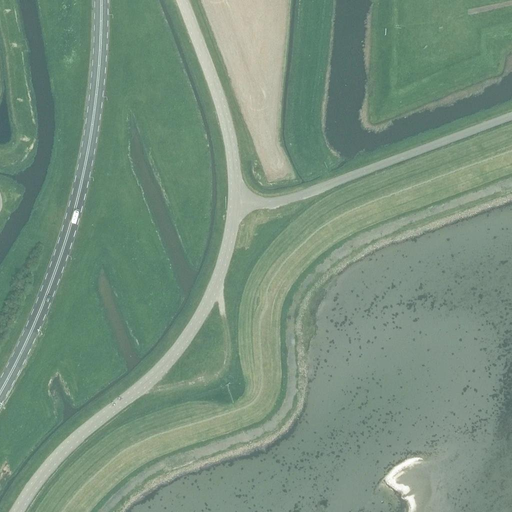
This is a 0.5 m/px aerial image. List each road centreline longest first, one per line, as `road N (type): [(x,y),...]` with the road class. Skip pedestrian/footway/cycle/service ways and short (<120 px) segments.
road 1 (primary): [(0,393),(75,207),(95,100),(100,0)]
road 2 (unclassified): [(16,511),(57,456),(180,345),(217,280),(233,201)]
road 3 (unclassified): [(233,201),(296,196),(511,116)]
road 4 (unclassified): [(233,201),(225,121),(182,0)]
road 5 (track): [(133,392),(221,371),(217,280)]
